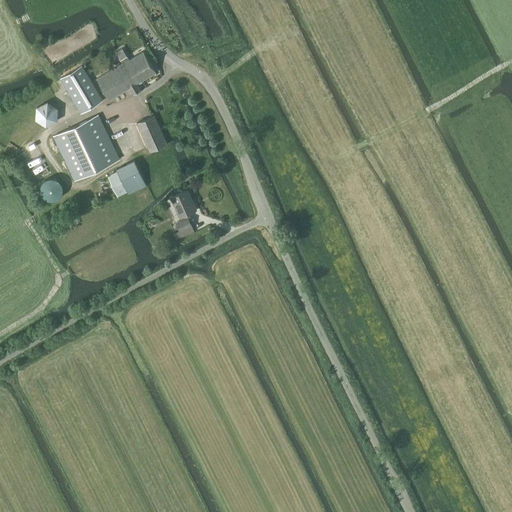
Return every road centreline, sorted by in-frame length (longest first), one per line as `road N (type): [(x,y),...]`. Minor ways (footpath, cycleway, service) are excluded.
road 1 (unclassified): [(410,511),(225,111),(203,78),(155,43),(129,0)]
road 2 (track): [(43,134),(70,195),(27,223),(58,273),(57,288),(33,316),(0,334)]
